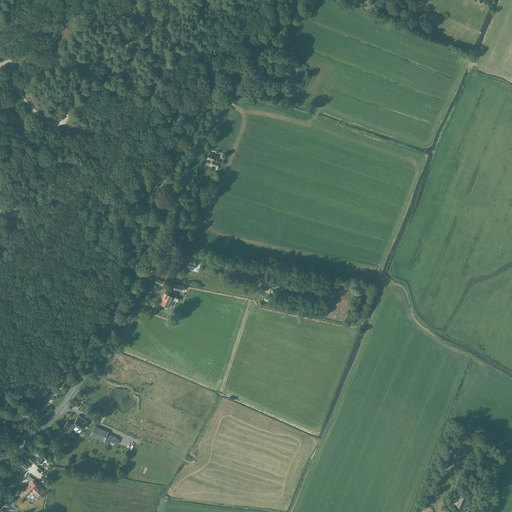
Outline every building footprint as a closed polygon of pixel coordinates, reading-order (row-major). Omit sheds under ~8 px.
[(216,155),(215,156),(209,154),(208,159),(213,161),(211,165),(217,167),(216,168),(219,169),(221,164),(217,163),(219,164),(220,161),(217,160),(218,156),(216,155)] [(183,256),(184,256),(181,268),(186,268),(187,268),(187,265),(194,267),(196,258),(187,256),(188,253),(184,252),(183,256)] [(147,276),(155,279),(156,280),(155,282),(163,285),(164,282),(158,280),(159,278),(156,277),(156,275),(158,276),(159,272),(150,269),(147,276)] [(266,283),(280,286),(281,280),(268,278),(266,283)] [(311,287),(302,285),(301,285),(289,282),(288,288),(301,291),(301,290),(309,292),(323,295),(324,290),(311,287)] [(165,297),(162,304),(165,306),(170,308),(174,301),(175,298),(173,297),(173,296),(170,295),(169,295),(166,294),(165,293),(163,297),(165,297)] [(67,422),(62,429),(65,431),(69,434),(73,428),(74,429),(73,429),(79,433),(80,432),(83,426),(87,421),(79,416),(76,421),(74,424),(73,426),(67,422)] [(91,436),(104,441),(108,432),(95,427),(91,436)] [(114,444),(117,437),(110,434),(107,441),(114,444)] [(41,464),(42,463),(43,464),(48,459),(46,458),(47,458),(42,453),(36,459),(41,464)] [(21,460),(20,461),(17,465),(22,469),(24,471),(28,467),(21,460)] [(42,488),(41,487),(34,479),(29,484),(29,485),(21,493),(25,497),(31,491),(36,496),(42,491),(41,490),(42,488)] [(461,505),(465,507),(469,500),(466,499),(467,498),(460,495),(456,504),(460,506),(461,505)]
